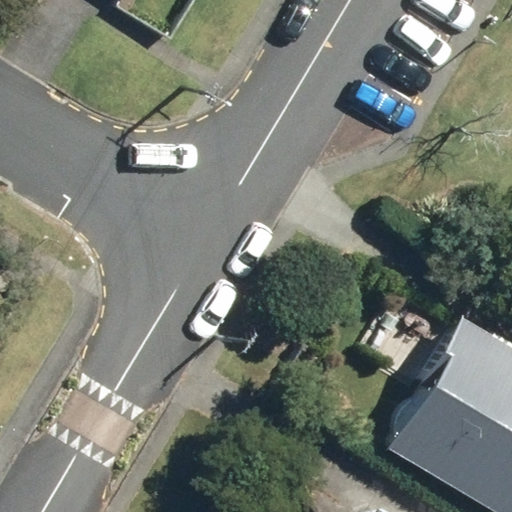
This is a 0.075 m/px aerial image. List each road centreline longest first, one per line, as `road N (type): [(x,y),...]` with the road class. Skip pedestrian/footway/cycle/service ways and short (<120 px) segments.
road 1 (residential): [(45,511),(212,233)]
road 2 (residential): [(212,233),(351,0)]
road 3 (residential): [(212,233),(0,105)]
